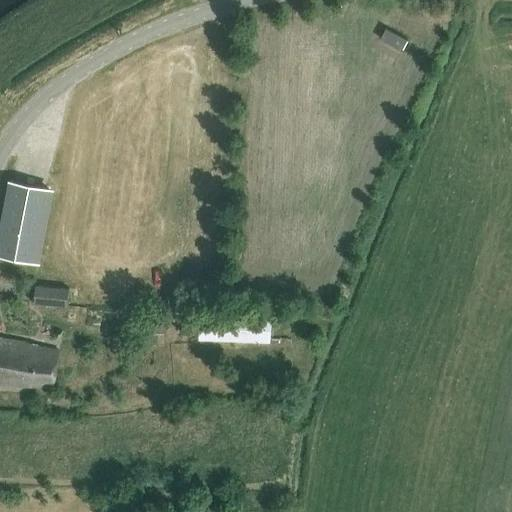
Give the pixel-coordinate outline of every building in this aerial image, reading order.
[(11,180),(0,239),(0,251),(37,258),(50,187),(11,180)] [(35,283),(32,305),(66,308),(68,285),(35,283)] [(200,314),(199,337),(271,340),(272,316),(200,314)] [(148,317),(148,332),(161,333),(162,318),(148,317)] [(82,318),(82,331),(103,332),(104,319),(82,318)] [(0,382),(53,386),(59,350),(0,337),(0,382)] [(197,511),(199,505),(177,503),(175,511),(197,511)]
